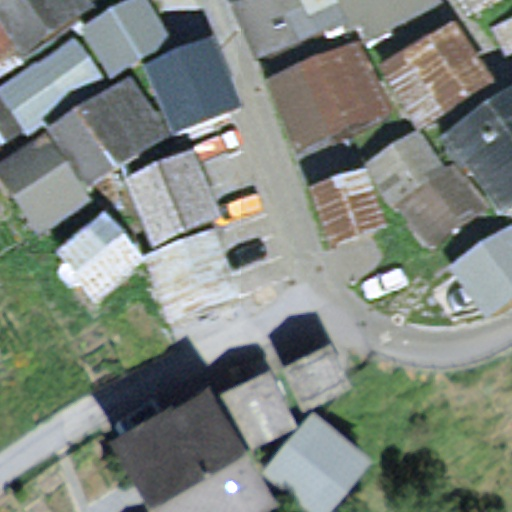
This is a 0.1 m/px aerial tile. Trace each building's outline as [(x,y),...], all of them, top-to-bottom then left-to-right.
[(63,0),(0,0),(0,37),(23,73),(86,32),(63,0)] [(87,0),(92,11),(120,0),(87,0)] [(356,49),(332,0),(247,0),(288,82),(356,49)] [(432,0),(354,0),(380,55),(444,25),(432,0)] [(154,23),(98,56),(121,94),(177,61),(154,23)] [(0,37),(0,87),(23,73),(0,37)] [(511,100),(482,43),(409,81),(439,139),(511,101),(511,100)] [(227,60),(160,90),(193,164),(260,135),(227,60)] [(21,99),(13,104),(38,145),(109,102),(84,61),(21,99)] [(372,72),(294,108),(326,176),(404,140),(372,72)] [(141,104),(72,143),(100,193),(170,154),(141,104)] [(0,126),(0,163),(17,152),(0,126)] [(511,141),(491,158),(511,185),(511,141)] [(463,186),(437,151),(397,180),(423,215),(463,186)] [(67,159),(5,203),(37,248),(99,205),(67,159)] [(214,181),(144,208),(168,269),(238,241),(214,181)] [(484,191),(433,228),(461,266),(511,229),(484,191)] [(380,199),(328,219),(350,274),(402,253),(380,199)] [(122,240),(74,285),(113,326),(160,281),(122,240)] [(234,262),(180,284),(204,343),(258,321),(234,262)] [(511,264),(486,284),(511,316),(511,264)] [(359,361),(320,388),(345,424),(384,397),(359,361)] [(307,387),(272,407),(300,456),(336,436),(307,387)] [(314,511),(260,409),(154,464),(179,511),(314,511)] [(323,495),(358,511),(391,511),(414,465),(352,435),(323,495)]
